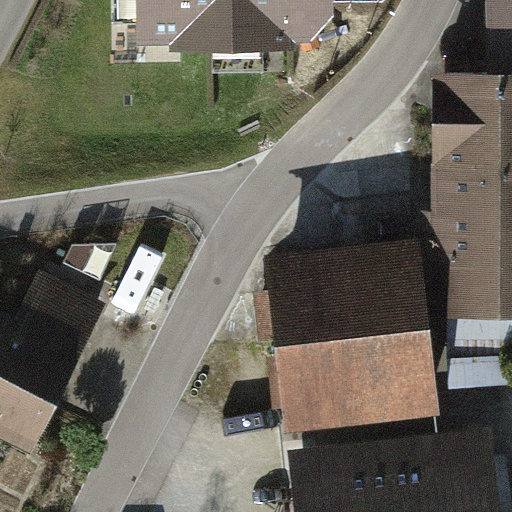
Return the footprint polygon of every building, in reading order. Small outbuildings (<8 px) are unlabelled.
[(134,0),(134,57),(301,59),(339,16),(338,0),(134,0)] [(437,92),(441,310),(511,308),(511,3),(505,4),(506,70),(496,70),(497,91),(437,92)] [(422,238),(266,256),(287,434),(443,416),(422,238)] [(23,326),(0,314),(0,441),(35,459),(109,311),(46,279),(23,326)] [(505,511),(497,429),(297,450),(303,511),(505,511)]
